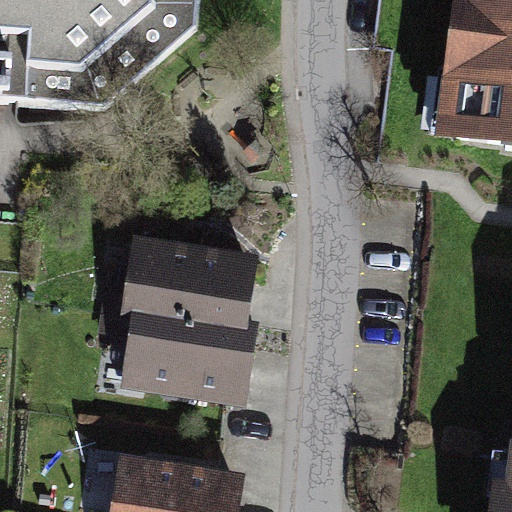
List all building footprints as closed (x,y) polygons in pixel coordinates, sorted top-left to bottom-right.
[(0,0),(0,75),(13,75),(11,90),(0,89),(0,113),(112,117),(201,40),(202,0),(0,0)] [(511,165),(511,0),(461,0),(440,155),(511,165)] [(259,248),(133,229),(118,322),(130,324),(122,381),(245,400),(259,314),(249,312),(259,248)] [(511,511),(511,443),(507,477),(494,475),(488,511),(511,511)] [(239,511),(246,466),(121,446),(110,511),(239,511)]
